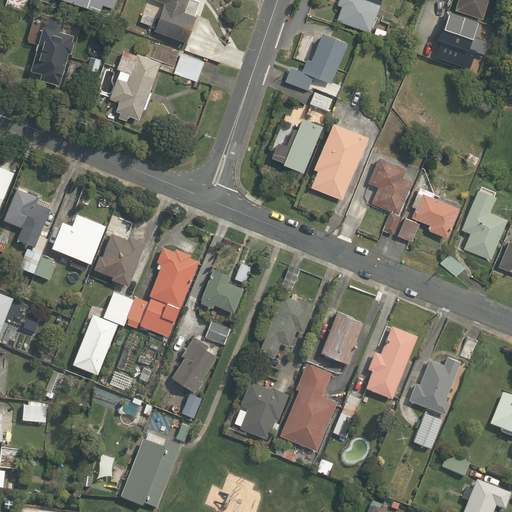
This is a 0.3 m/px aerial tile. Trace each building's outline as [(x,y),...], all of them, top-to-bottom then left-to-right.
[(62,0),(99,13),(102,6),(113,10),(116,0),(62,0)] [(151,27),(155,29),(154,32),(184,44),(195,17),(183,12),(187,0),(153,0),(164,4),(158,19),(155,17),(151,27)] [(336,21),(369,33),(380,0),(338,0),(337,6),(341,7),(336,21)] [(457,0),(454,10),(481,19),(487,0),(457,0)] [(387,26),(373,26),(373,41),(386,41),(387,26)] [(39,82),(59,87),(68,55),(71,55),(74,43),(72,42),(74,36),(43,27),(31,71),(41,74),(39,82)] [(330,84),(346,44),(321,34),(305,74),(330,84)] [(118,119),(126,122),(128,116),(139,120),(143,109),(145,110),(151,93),(149,92),(159,63),(123,51),(117,70),(120,71),(109,100),(119,103),(116,111),(120,113),(118,119)] [(174,74),(197,82),(204,62),(181,54),(174,74)] [(93,83),(100,60),(89,56),(82,80),(93,83)] [(291,84),(307,91),(312,79),(295,72),(291,84)] [(310,104),(327,111),(331,99),(314,92),(310,104)] [(282,165),(303,173),(321,127),(301,118),(296,131),(293,129),(286,147),(277,143),(271,158),(283,163),(282,165)] [(311,188),(342,200),(366,137),(331,124),(313,170),(317,171),(311,188)] [(474,166),(478,158),(468,153),(464,161),(474,166)] [(371,204),(397,214),(410,181),(401,178),(404,168),(378,158),(368,184),(378,187),(371,204)] [(19,268),(34,274),(42,255),(48,239),(39,236),(50,209),(37,204),(39,198),(16,189),(3,221),(22,228),(17,240),(32,246),(31,250),(27,249),(19,268)] [(463,249),(490,261),(507,220),(488,213),(495,197),(477,190),(461,230),(469,233),(463,249)] [(428,230),(446,237),(458,208),(421,194),(411,218),(430,225),(428,230)] [(381,231),(386,219),(368,211),(359,233),(377,240),(381,231)] [(392,235),(399,216),(389,212),(382,231),(392,235)] [(104,226),(76,215),(71,226),(63,222),(53,247),(73,256),(69,266),(84,272),(88,262),(89,263),(104,226)] [(397,235),(411,241),(418,224),(405,218),(397,235)] [(111,279),(128,286),(145,243),(146,242),(128,236),(127,240),(111,233),(102,257),(99,256),(93,269),(112,276),(111,279)] [(9,243),(0,239),(0,250),(4,253),(9,243)] [(498,267),(511,272),(511,241),(509,240),(498,267)] [(168,337),(198,262),(189,258),(190,256),(174,249),(172,252),(162,248),(156,263),(158,264),(156,269),(160,270),(147,301),(136,296),(124,324),(135,328),(138,321),(142,323),(141,326),(168,337)] [(441,263),(455,277),(463,268),(449,254),(441,263)] [(42,255),(34,274),(49,280),(54,268),(51,267),(54,259),(42,255)] [(241,264),(241,263),(235,278),(241,281),(245,283),(251,268),(241,264)] [(290,265),(281,287),(291,291),(299,269),(290,265)] [(230,276),(213,269),(200,303),(212,307),(213,305),(233,313),(241,292),(243,289),(241,288),(227,283),(230,276)] [(123,325),(133,299),(113,291),(103,317),(123,325)] [(0,332),(14,298),(0,292),(0,332)] [(281,295),(259,351),(274,357),(279,343),(288,347),(295,330),(302,332),(313,304),(299,299),(300,298),(292,295),(291,299),(281,295)] [(320,353),(348,364),(356,342),(355,341),(362,322),(336,312),(320,353)] [(97,374),(117,324),(92,314),(72,364),(97,374)] [(205,337),(224,344),(230,328),(212,321),(205,337)] [(365,388),(391,399),(391,398),(417,336),(391,325),(380,353),(374,351),(367,369),(372,370),(365,388)] [(171,377),(193,392),(196,388),(198,389),(202,383),(200,382),(216,357),(206,350),(209,346),(194,337),(182,355),(185,357),(171,377)] [(459,356),(469,360),(476,341),(467,337),(459,356)] [(51,362),(54,355),(47,352),(44,360),(51,362)] [(445,414),(450,402),(445,400),(460,362),(447,356),(443,365),(429,359),(419,384),(416,383),(409,400),(445,414)] [(279,435),(315,451),(336,402),(325,398),(326,395),(321,393),(330,373),(306,363),(295,389),(299,391),(279,435)] [(53,369),(42,395),(53,399),(64,373),(53,369)] [(166,382),(169,374),(161,371),(158,379),(166,382)] [(121,379),(112,376),(107,387),(116,391),(121,379)] [(272,391),(248,381),(239,405),(241,405),(234,423),(240,425),(239,428),(266,438),(274,418),(278,420),(288,394),(273,388),(272,391)] [(349,394),(338,421),(333,432),(345,437),(352,421),(354,417),(353,417),(360,399),(349,394)] [(511,398),(502,394),(491,421),(490,425),(511,434),(511,398)] [(201,420),(209,401),(197,396),(189,415),(201,420)] [(47,421),(48,402),(31,401),(31,405),(23,404),(22,419),(47,421)] [(155,408),(145,426),(164,436),(174,419),(155,408)] [(430,448),(441,421),(442,419),(425,413),(422,421),(413,442),(430,448)] [(144,504),(156,508),(181,446),(167,441),(165,448),(143,440),(121,498),(143,506),(144,504)] [(31,464),(31,455),(26,455),(26,451),(0,448),(0,468),(19,471),(20,463),(25,464),(26,463),(31,464)] [(297,454),(285,448),(281,457),(293,463),(297,454)] [(433,464),(464,477),(469,464),(447,455),(445,460),(436,457),(433,464)] [(84,457),(82,495),(112,497),(115,459),(84,457)] [(332,464),(321,459),(315,471),(326,476),(332,464)] [(463,511),(493,511),(495,507),(503,510),(510,495),(477,481),(473,490),(466,488),(461,499),(467,502),(463,511)]
